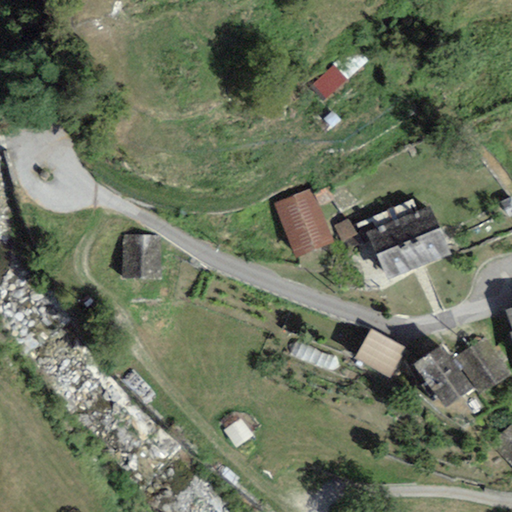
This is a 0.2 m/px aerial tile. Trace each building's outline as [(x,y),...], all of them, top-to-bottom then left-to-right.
[(348,82),(334,66),(312,85),(326,101),(348,82)] [(311,188),(273,204),(296,258),(334,242),(311,188)] [(430,207),(366,232),(386,280),(449,255),(430,207)] [(348,219),(334,226),(343,243),(357,236),(348,219)] [(160,235),(124,234),(122,278),(159,279),(160,235)] [(405,348),(370,329),(354,359),(389,378),(405,348)] [(484,338),(455,358),(481,395),(510,375),(484,338)] [(473,390),(441,345),(414,365),(446,409),(473,390)] [(511,424),(491,443),(511,466),(511,424)]
